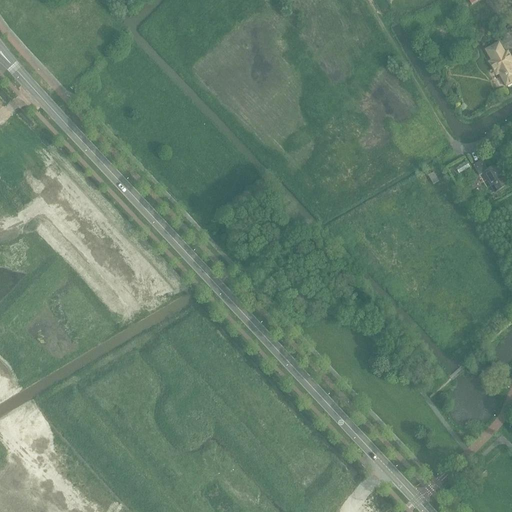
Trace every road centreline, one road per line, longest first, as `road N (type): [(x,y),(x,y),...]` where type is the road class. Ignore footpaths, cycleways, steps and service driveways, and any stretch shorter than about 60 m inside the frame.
road 1 (tertiary): [(381,461),(6,59)]
road 2 (residential): [(62,412),(147,511)]
